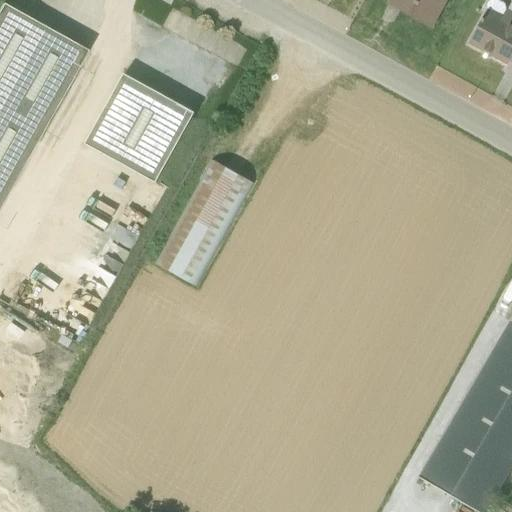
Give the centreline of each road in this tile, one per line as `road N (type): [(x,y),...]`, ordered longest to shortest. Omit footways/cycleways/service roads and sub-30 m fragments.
road 1 (unclassified): [(252,0),(511,142)]
road 2 (unknown): [(128,0),(0,245)]
road 3 (unknown): [(0,96),(48,23),(87,0)]
